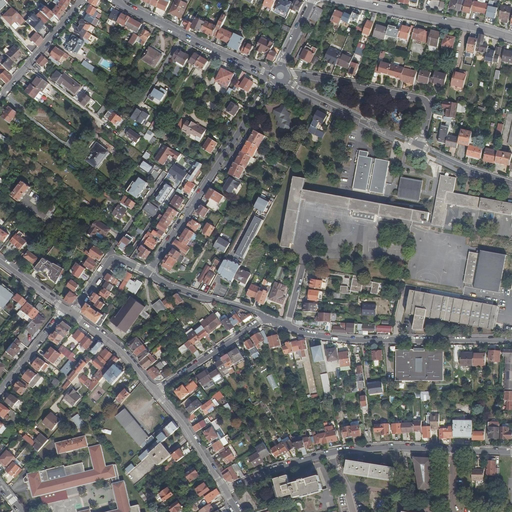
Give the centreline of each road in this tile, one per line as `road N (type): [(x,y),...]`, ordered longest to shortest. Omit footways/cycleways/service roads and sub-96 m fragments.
road 1 (residential): [(146,273),(274,80)]
road 2 (residential): [(511,340),(351,340),(285,327)]
road 3 (residential): [(418,146),(429,106),(423,99),(287,74)]
road 4 (residential): [(116,0),(273,73)]
road 5 (residential): [(511,38),(344,0)]
road 6 (residential): [(285,81),(418,146)]
road 7 (residential): [(265,318),(156,392)]
road 8 (residential): [(265,318),(146,273)]
road 9 (residential): [(451,450),(329,452)]
